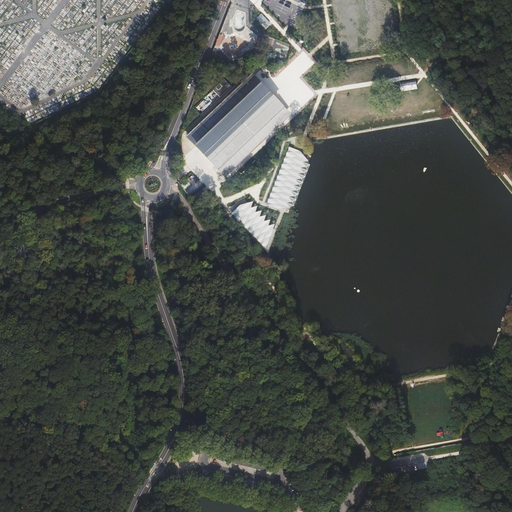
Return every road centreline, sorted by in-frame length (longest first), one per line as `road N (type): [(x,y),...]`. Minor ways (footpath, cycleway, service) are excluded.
road 1 (unclassified): [(174,198),(375,463),(344,511)]
road 2 (secondary): [(147,209),(182,403),(168,450),(132,511)]
road 3 (track): [(166,471),(0,415)]
road 4 (secondary): [(168,140),(225,0)]
road 5 (unclassified): [(0,215),(126,186)]
